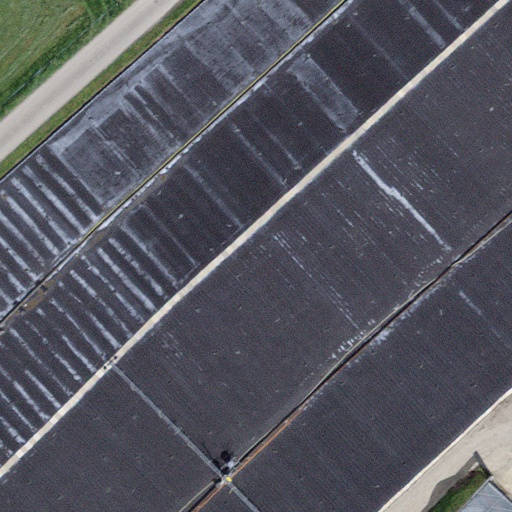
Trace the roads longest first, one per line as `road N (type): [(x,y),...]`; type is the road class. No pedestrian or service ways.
road 1 (track): [(0,139),(155,0)]
road 2 (track): [(511,418),(419,511)]
